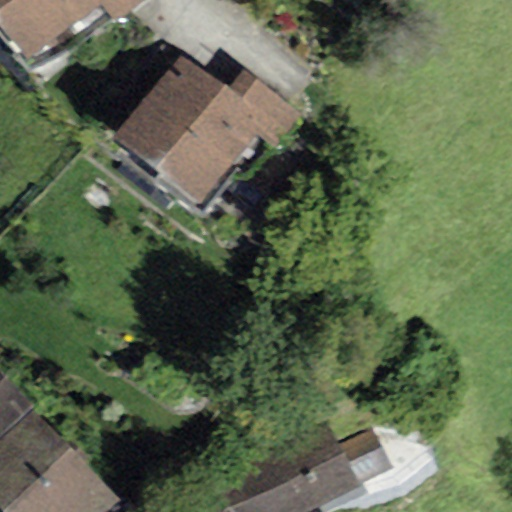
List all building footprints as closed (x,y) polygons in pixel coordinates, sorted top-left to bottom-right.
[(0,0),(0,55),(25,83),(98,19),(112,36),(150,2),(148,0),(0,0)] [(227,98),(179,64),(109,160),(199,225),(254,149),(273,162),(301,123),(240,79),(227,98)] [(0,473),(55,413),(0,363),(0,473)] [(144,511),(151,504),(55,421),(2,482),(36,511),(144,511)] [(327,451),(210,511),(343,511),(356,506),(327,451)]
